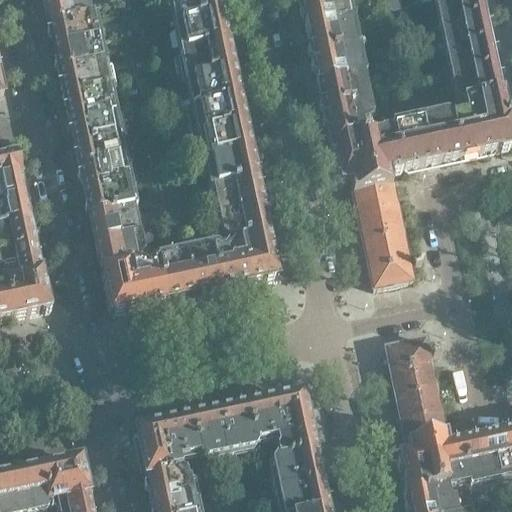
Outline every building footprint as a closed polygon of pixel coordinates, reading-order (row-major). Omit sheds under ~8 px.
[(86,24),(80,0),(60,0),(42,4),(48,32),(86,24)] [(220,22),(215,0),(191,0),(172,4),(178,32),(220,22)] [(342,1),(342,0),(297,0),(299,10),(342,1)] [(484,22),(479,0),(459,0),(437,5),(442,31),(484,22)] [(348,28),(342,1),(299,10),(305,38),(348,28)] [(226,50),(220,22),(178,32),(183,59),(226,50)] [(489,48),(484,22),(442,31),(448,56),(489,48)] [(96,46),(91,23),(86,24),(48,32),(53,55),(96,46)] [(354,56),(348,28),(305,38),(311,65),(354,56)] [(407,38),(405,29),(395,31),(397,40),(407,38)] [(409,48),(407,38),(397,40),(399,50),(409,48)] [(101,70),(96,46),(53,55),(58,79),(101,70)] [(495,73),(489,48),(448,56),(453,82),(495,73)] [(226,50),(183,59),(174,61),(180,88),(189,86),(232,77),(226,50)] [(360,83),(354,56),(311,65),(317,92),(358,84),(360,83)] [(414,73),(412,64),(403,66),(405,75),(414,73)] [(106,94),(101,70),(58,79),(63,103),(106,94)] [(500,99),(495,73),(453,82),(458,105),(461,107),(465,106),(500,99)] [(238,105),(232,77),(189,86),(195,114),(238,105)] [(364,111),(358,84),(317,92),(322,120),(364,111)] [(426,98),(424,88),(413,91),(415,100),(426,98)] [(415,100),(413,91),(401,93),(403,103),(415,100)] [(111,118),(106,94),(63,103),(68,127),(111,118)] [(428,107),(426,98),(415,100),(417,109),(428,107)] [(511,153),(511,145),(508,126),(507,126),(501,99),(500,99),(465,106),(467,114),(478,112),(488,158),(511,153)] [(417,109),(415,100),(403,103),(405,112),(417,109)] [(244,132),(238,105),(195,114),(201,141),(244,132)] [(366,143),(363,130),(368,129),(364,111),(322,120),(329,151),(366,143)] [(488,158),(478,112),(467,114),(469,124),(452,127),(451,127),(459,164),(488,158)] [(116,142),(111,118),(68,127),(73,151),(116,142)] [(459,164),(451,127),(452,127),(451,124),(449,123),(421,129),(430,170),(459,164)] [(430,170),(421,129),(391,135),(392,139),(400,177),(430,170)] [(249,159),(244,132),(201,141),(207,169),(249,159)] [(400,177),(392,139),(366,145),(366,143),(329,151),(331,160),(334,161),(338,179),(336,181),(337,189),(340,190),(349,188),(352,199),(391,191),(389,179),(400,177)] [(121,165),(116,142),(73,151),(78,175),(121,165)] [(161,157),(150,160),(152,172),(163,170),(161,157)] [(255,187),(249,159),(207,169),(213,196),(215,195),(255,187)] [(0,207),(23,203),(19,182),(20,182),(16,160),(0,162),(0,207)] [(126,189),(121,165),(78,175),(84,198),(126,189)] [(261,214),(255,187),(215,195),(218,208),(214,208),(217,224),(261,214)] [(131,213),(126,189),(84,198),(89,222),(128,214),(131,213)] [(411,287),(391,191),(352,199),(372,295),(411,287)] [(0,233),(29,227),(23,203),(0,207),(0,233)] [(138,241),(135,225),(131,226),(128,214),(89,222),(95,250),(138,241)] [(192,223),(190,214),(175,217),(176,226),(192,223)] [(267,242),(261,214),(217,224),(220,239),(223,238),(225,245),(232,249),(267,242)] [(176,226),(175,217),(159,221),(161,229),(176,226)] [(194,231),(192,223),(176,226),(178,235),(194,231)] [(178,235),(176,226),(161,229),(163,238),(178,235)] [(0,258),(34,252),(30,235),(29,227),(0,233),(0,258)] [(140,263),(139,256),(142,256),(138,241),(95,250),(100,278),(136,270),(135,270),(140,263)] [(276,284),(267,242),(232,249),(226,259),(219,254),(212,256),(220,297),(275,285),(275,284),(276,284)] [(40,279),(34,252),(0,258),(0,276),(1,276),(2,282),(7,284),(6,286),(40,279)] [(220,297),(212,256),(201,258),(199,255),(183,259),(193,303),(220,297)] [(193,303),(183,259),(168,262),(167,266),(157,268),(165,309),(193,303)] [(165,309),(157,268),(149,269),(145,276),(136,270),(100,278),(109,320),(110,320),(111,321),(165,309)] [(46,308),(40,279),(6,286),(5,289),(12,324),(40,318),(43,320),(48,319),(51,315),(50,311),(46,308)] [(0,326),(12,324),(5,289),(4,290),(0,288),(0,326)] [(429,370),(427,359),(424,346),(385,354),(390,378),(429,370)] [(434,393),(429,370),(390,378),(395,402),(434,393)] [(439,417),(434,393),(395,402),(400,425),(439,417)] [(313,461),(301,402),(276,408),(286,453),(277,455),(275,459),(277,469),(313,461)] [(286,453),(276,408),(246,414),(254,453),(276,448),(277,455),(286,453)] [(255,457),(254,453),(246,414),(218,420),(228,469),(244,466),(243,462),(253,460),(255,457)] [(444,441),(439,417),(400,425),(405,450),(444,441)] [(228,469),(218,420),(190,426),(198,465),(199,469),(202,471),(212,469),(213,473),(228,469)] [(198,465),(190,426),(160,432),(169,479),(179,477),(177,469),(198,465)] [(169,479),(160,432),(135,438),(144,484),(169,479)] [(511,439),(488,444),(497,486),(511,482),(511,439)] [(466,488),(459,451),(447,453),(445,441),(444,441),(405,450),(404,450),(407,462),(398,463),(396,465),(398,473),(401,474),(404,492),(402,494),(404,503),(442,495),(441,493),(466,488)] [(497,486),(488,444),(459,451),(466,488),(467,492),(497,486)] [(320,490),(313,461),(277,469),(269,470),(271,482),(267,483),(271,501),(320,490)] [(89,511),(81,475),(84,471),(83,467),(78,464),(74,465),(72,469),(41,475),(49,511),(89,511)] [(49,511),(41,475),(14,481),(20,511),(49,511)] [(194,495),(188,492),(187,487),(185,485),(184,480),(179,477),(169,479),(144,484),(149,508),(194,498),(194,495)] [(20,511),(14,481),(0,483),(0,511),(20,511)] [(324,511),(320,490),(271,501),(273,511),(324,511)] [(449,511),(449,508),(448,507),(444,508),(442,495),(404,503),(406,511),(449,511)] [(197,511),(194,498),(149,508),(150,511),(197,511)] [(511,511),(511,505),(511,503),(501,505),(502,511),(511,511)]
